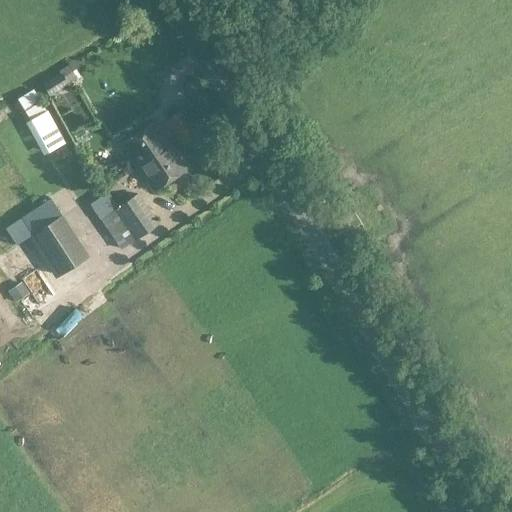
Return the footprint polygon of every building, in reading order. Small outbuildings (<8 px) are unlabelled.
[(50,95),(67,85),(60,74),(43,84),(50,95)] [(33,90),(17,100),(32,123),(47,113),(33,90)] [(180,111),(166,121),(183,146),(198,135),(180,111)] [(137,167),(171,144),(155,120),(121,144),(137,167)] [(171,144),(137,167),(153,191),(187,168),(171,144)] [(115,210),(101,219),(121,248),(158,224),(138,194),(115,210)] [(31,234),(57,274),(84,256),(58,216),(31,234)] [(22,284),(9,292),(15,301),(28,293),(22,284)] [(52,329),(76,313),(68,300),(43,316),(52,329)]
